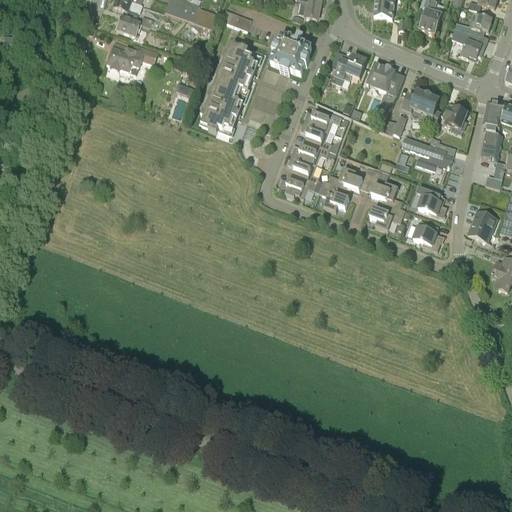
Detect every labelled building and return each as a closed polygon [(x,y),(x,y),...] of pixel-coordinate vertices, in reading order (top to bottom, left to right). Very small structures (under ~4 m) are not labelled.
[(116,0),(116,1),(142,10),(142,9),(146,10),(149,0),(116,0)] [(170,0),(164,17),(190,26),(202,30),(215,34),(217,25),(219,19),(198,12),(198,10),(188,6),(174,0),(170,0)] [(174,0),(188,6),(198,10),(201,3),(193,0),(174,0)] [(299,0),(299,6),(300,7),(319,10),(321,0),(299,0)] [(374,18),(374,20),(392,22),(394,0),(376,0),(376,3),(374,18)] [(427,15),(421,35),(435,40),(441,21),(434,18),(437,8),(439,1),(435,0),(432,0),(432,1),(430,0),(424,0),(424,1),(421,10),(421,12),(423,14),(427,15)] [(453,0),(452,8),(460,10),(462,0),(453,0)] [(470,5),(468,12),(479,15),(481,8),(495,12),(497,0),(475,0),(478,1),(477,6),(470,5)] [(116,1),(112,12),(123,16),(122,18),(129,20),(135,22),(137,18),(139,19),(142,10),(116,1)] [(264,2),(260,11),(265,13),(268,3),(264,2)] [(300,7),(298,17),(304,19),(303,21),(317,24),(319,10),(300,7)] [(225,15),(221,25),(230,28),(234,18),(234,17),(225,14),(225,15)] [(234,18),(230,28),(231,29),(239,31),(242,21),(243,21),(234,17),(234,18)] [(473,17),(471,25),(468,36),(470,37),(483,40),(484,33),(488,34),(492,22),(477,18),(475,17),(475,18),(473,17)] [(142,19),(139,27),(140,28),(150,32),(150,30),(153,23),(142,19)] [(116,32),(115,34),(135,41),(136,41),(137,40),(139,39),(138,37),(138,36),(137,36),(140,28),(139,27),(120,20),(117,27),(116,32)] [(242,21),(239,31),(241,33),(244,34),(247,35),(247,34),(251,24),(243,21),(242,21)] [(454,32),(452,42),(466,48),(461,59),(468,62),(469,60),(476,63),(477,59),(480,60),(488,42),(483,40),(470,37),(468,36),(465,35),(460,34),(455,32),(454,32)] [(3,38),(3,48),(12,48),(13,38),(3,38)] [(274,57),(271,67),(281,71),(280,74),(289,78),(290,74),(291,74),(301,78),(305,68),(307,69),(310,61),(308,60),(312,50),(299,46),(300,43),(301,43),(301,42),(295,40),(294,41),(295,41),(294,43),(281,39),(277,49),(275,48),(272,56),(274,57)] [(111,53),(106,69),(110,70),(109,73),(118,76),(119,74),(135,79),(141,64),(153,68),(157,57),(141,52),(140,54),(136,52),(134,56),(132,56),(128,54),(126,53),(127,50),(114,46),(111,53)] [(204,112),(201,120),(204,121),(201,128),(209,131),(208,133),(217,136),(218,135),(231,140),(238,121),(240,117),(253,82),(254,78),(261,60),(248,55),(249,53),(240,49),(239,51),(232,48),(229,55),(226,54),(223,63),(224,64),(221,73),(219,72),(219,73),(216,81),(218,82),(213,94),(211,93),(211,94),(208,102),(210,103),(206,112),(204,111),(204,112)] [(195,62),(194,63),(200,66),(205,53),(199,51),(195,62)] [(334,79),(332,85),(342,89),(345,83),(350,85),(352,79),(360,82),(367,64),(353,58),(352,61),(350,65),(341,62),(339,67),(337,73),(334,79)] [(185,67),(182,74),(190,77),(192,69),(185,67)] [(375,67),(366,88),(386,96),(387,96),(396,99),(396,98),(397,97),(404,79),(395,76),(395,75),(391,73),(392,71),(386,69),(385,71),(375,67)] [(194,92),(188,90),(185,98),(191,100),(194,92)] [(406,102),(402,113),(412,117),(429,124),(436,127),(441,116),(435,114),(439,104),(418,96),(416,101),(408,97),(407,101),(406,102)] [(345,106),(342,114),(348,116),(351,108),(345,106)] [(480,160),(480,161),(481,161),(483,162),(486,162),(486,163),(490,164),(491,163),(496,164),(501,138),(495,137),(496,133),(499,133),(500,127),(501,127),(504,109),(498,108),(493,107),(493,108),(488,107),(483,130),(483,131),(483,135),(486,135),(486,136),(485,136),(485,137),(484,142),(483,143),(482,144),(483,146),(482,147),(483,148),(482,149),(481,150),(482,152),(481,153),(482,154),(481,154),(481,155),(480,160)] [(504,109),(501,127),(511,128),(511,111),(505,109),(505,110),(504,109)] [(449,110),(442,127),(452,131),(453,130),(462,133),(463,134),(467,125),(464,124),(468,115),(466,115),(453,110),(452,112),(449,110)] [(305,123),(304,126),(329,135),(333,125),(340,128),(342,121),(317,111),(315,117),(314,117),(314,118),(313,119),(307,117),(305,123)] [(359,123),(362,115),(354,112),(351,120),(359,123)] [(389,124),(385,136),(392,139),(393,138),(399,140),(406,122),(399,120),(396,127),(389,124)] [(303,128),(301,134),(307,136),(306,138),(306,139),(304,145),(330,154),(332,148),(326,145),(329,135),(304,126),(303,128)] [(405,141),(402,151),(420,157),(430,160),(426,171),(427,172),(430,173),(434,174),(437,167),(449,171),(452,162),(454,158),(452,157),(446,156),(446,155),(437,152),(429,150),(405,141)] [(432,141),(429,150),(437,152),(439,146),(440,143),(432,141)] [(292,156),(291,159),(317,169),(320,159),(327,161),(327,160),(330,154),(304,145),(302,150),(301,150),(301,151),(300,153),(295,150),(292,156)] [(448,149),(446,155),(446,156),(452,157),(454,158),(456,152),(448,149)] [(330,154),(327,160),(334,163),(336,157),(332,155),(330,154)] [(290,162),(288,168),(294,170),(293,171),(293,172),(293,173),(291,178),(317,188),(322,190),(323,185),(319,183),(319,181),(323,172),(323,171),(317,169),(291,159),(290,162)] [(0,172),(9,176),(13,165),(0,160),(0,172)] [(379,173),(379,174),(385,176),(389,178),(389,177),(392,169),(388,168),(382,165),(379,173)] [(329,186),(328,186),(336,189),(346,193),(347,192),(347,190),(351,192),(359,195),(360,192),(363,184),(354,181),(356,176),(344,171),(340,182),(331,179),(329,186)] [(367,171),(363,182),(364,182),(370,185),(374,174),(367,171)] [(495,173),(494,181),(503,183),(505,175),(495,173)] [(374,174),(370,185),(376,187),(380,176),(374,174)] [(280,190),(278,193),(286,196),(285,198),(294,201),(295,199),(304,202),(308,192),(314,194),(319,196),(322,190),(317,188),(291,178),(289,184),(289,183),(288,184),(288,186),(282,184),(280,190)] [(500,193),(502,183),(487,180),(485,190),(500,193)] [(319,196),(319,197),(327,200),(323,211),(336,215),(338,210),(345,213),(349,202),(344,201),(342,200),(339,199),(339,196),(334,194),(336,189),(328,186),(329,186),(324,184),(323,185),(322,190),(319,196)] [(372,197),(371,199),(379,202),(383,203),(382,205),(382,206),(392,210),(400,212),(403,205),(394,202),(398,191),(385,187),(383,192),(375,189),(372,197)] [(418,190),(416,197),(422,200),(418,212),(439,219),(443,221),(444,220),(447,211),(442,209),(440,208),(443,200),(418,190)] [(511,192),(505,215),(499,237),(511,240),(511,238),(511,192)] [(374,211),(370,222),(377,224),(375,230),(388,234),(392,224),(400,227),(405,214),(400,212),(392,210),(391,215),(385,213),(384,215),(380,214),(378,213),(374,211)] [(471,228),(467,238),(487,245),(491,236),(492,236),(497,222),(477,214),(474,221),(472,225),(471,228)] [(420,224),(413,243),(423,246),(422,249),(437,255),(440,247),(442,242),(435,239),(436,237),(439,231),(420,224)] [(497,265),(491,280),(496,282),(501,284),(498,292),(508,296),(510,288),(511,283),(511,262),(509,262),(507,268),(502,266),(497,265)]
